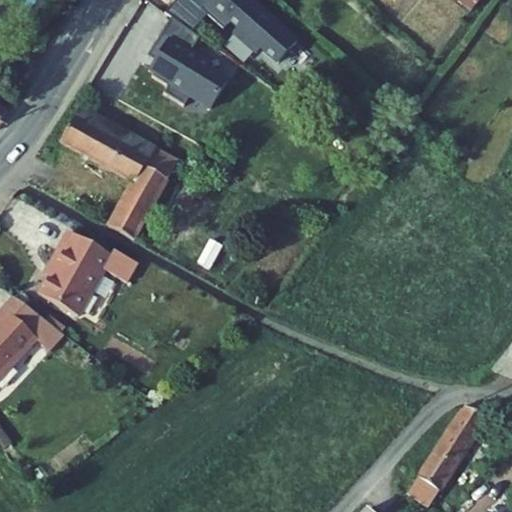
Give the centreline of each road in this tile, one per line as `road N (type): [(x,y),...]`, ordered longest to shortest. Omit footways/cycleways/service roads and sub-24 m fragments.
road 1 (residential): [(346,511),(449,401),(480,394),(511,402)]
road 2 (tertiary): [(105,0),(0,161)]
